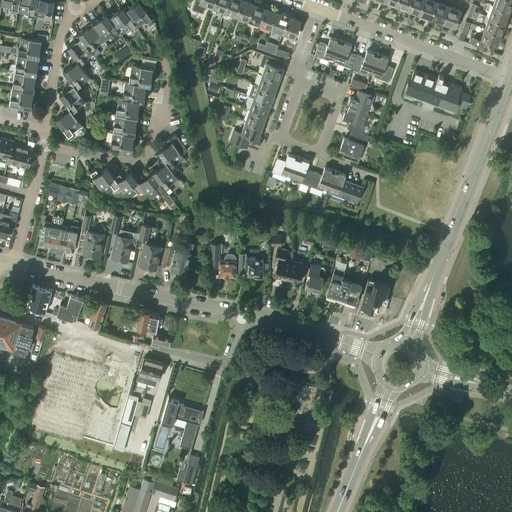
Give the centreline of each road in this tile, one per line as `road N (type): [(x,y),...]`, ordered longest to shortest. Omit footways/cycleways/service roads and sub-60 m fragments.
road 1 (residential): [(12,263),(242,315)]
road 2 (secondary): [(425,297),(511,79)]
road 3 (residential): [(511,79),(316,8)]
road 4 (residential): [(45,145),(136,160),(148,151),(164,106)]
road 5 (residential): [(242,315),(377,355)]
road 6 (residential): [(130,350),(0,304)]
road 7 (residential): [(43,128),(57,42),(76,8)]
road 8 (residential): [(12,263),(45,145)]
road 9 (residential): [(242,315),(222,364),(158,351)]
